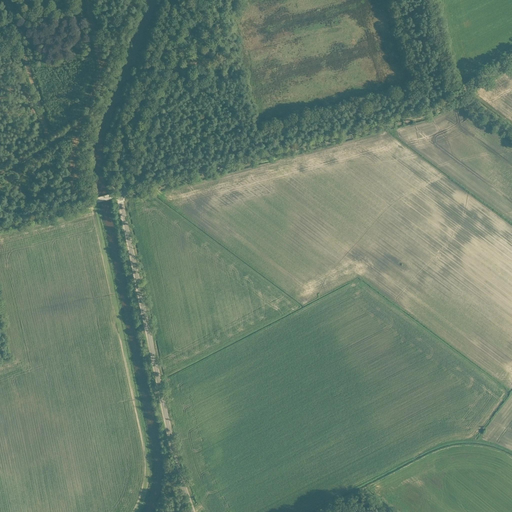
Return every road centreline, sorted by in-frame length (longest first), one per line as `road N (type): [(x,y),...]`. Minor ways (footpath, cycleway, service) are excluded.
road 1 (unclassified): [(119,194),(427,113),(511,61)]
road 2 (unclassified): [(193,511),(119,194)]
road 3 (track): [(79,205),(76,133),(127,0)]
road 4 (unclassified): [(119,194),(189,0)]
